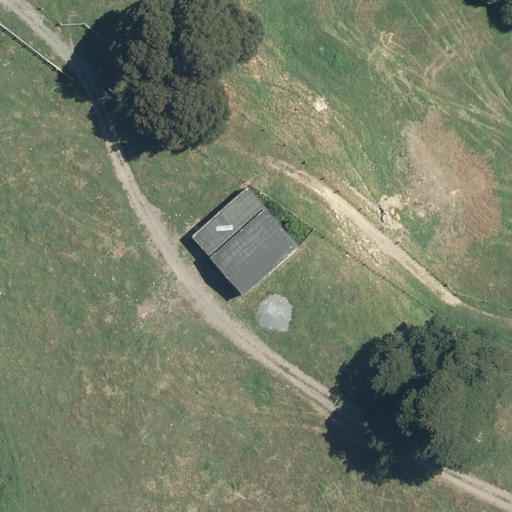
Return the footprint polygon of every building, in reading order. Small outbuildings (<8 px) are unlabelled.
[(478,0),(475,0),(454,14),(464,28),(487,13),(478,0)] [(0,19),(0,88),(28,119),(32,117),(37,123),(58,104),(40,83),(43,80),(60,98),(79,81),(72,74),(90,50),(67,34),(50,58),(0,19)] [(318,22),(306,43),(323,52),(335,31),(318,22)] [(146,52),(122,30),(103,51),(126,73),(146,52)] [(407,96),(388,87),(378,111),(397,119),(407,96)] [(511,120),(511,114),(503,107),(483,133),(496,142),(511,120)] [(76,113),(52,133),(87,191),(116,253),(145,239),(115,175),(144,156),(126,129),(99,147),(76,113)] [(207,113),(168,159),(191,178),(229,132),(207,113)] [(307,245),(253,186),(199,234),(253,294),(307,245)] [(446,225),(421,263),(463,295),(511,310),(511,257),(506,255),(503,260),(484,248),(488,242),(470,232),(466,238),(446,225)] [(300,404),(263,423),(299,497),(337,478),(300,404)]
